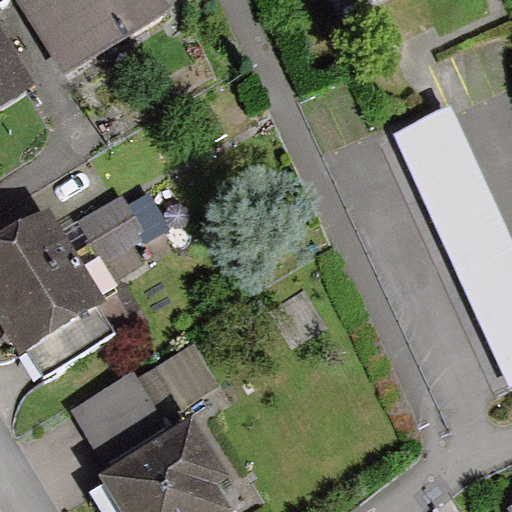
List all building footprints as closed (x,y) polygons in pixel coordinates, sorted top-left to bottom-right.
[(25,0),(17,5),(65,81),(175,13),(166,0),(25,0)] [(338,0),(348,20),(389,0),(338,0)] [(0,27),(0,110),(37,89),(0,27)] [(397,139),(508,388),(511,386),(511,248),(452,115),(397,139)] [(117,290),(114,285),(145,266),(135,250),(149,240),(124,199),(62,234),(49,216),(0,246),(0,327),(22,362),(28,358),(45,385),(148,321),(127,285),(117,290)] [(135,375),(71,414),(106,466),(168,426),(165,422),(222,386),(196,347),(140,382),(135,375)] [(194,425),(99,482),(104,490),(90,498),(98,511),(230,511),(219,495),(232,485),(194,425)]
